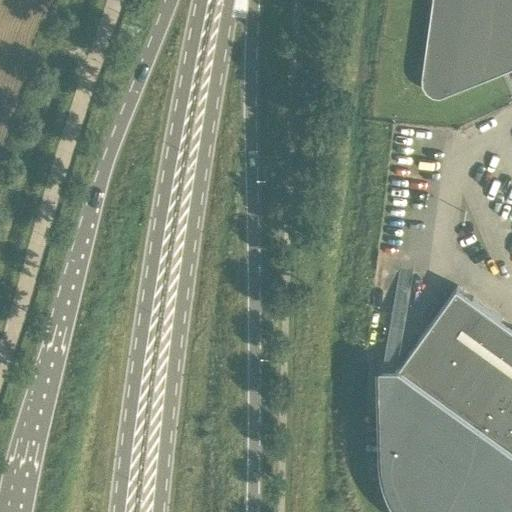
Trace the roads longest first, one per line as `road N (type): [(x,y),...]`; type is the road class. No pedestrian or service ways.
road 1 (primary): [(168,0),(100,174),(13,511)]
road 2 (primary): [(200,0),(145,294),(116,511)]
road 3 (primary): [(156,511),(180,297),(228,0)]
road 4 (primary): [(251,511),(251,0)]
road 5 (unclassified): [(114,0),(0,366)]
road 6 (unknown): [(486,140),(469,227),(483,261),(511,290)]
